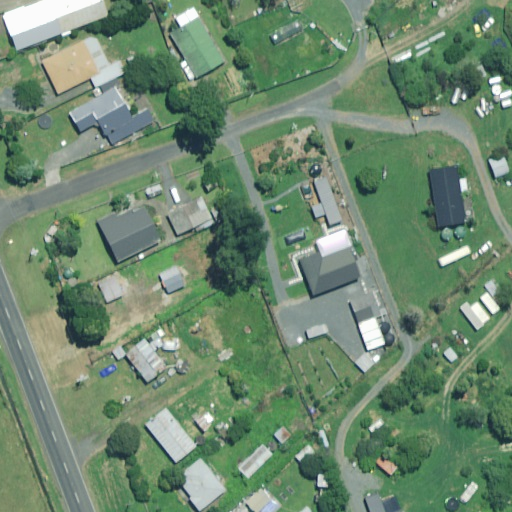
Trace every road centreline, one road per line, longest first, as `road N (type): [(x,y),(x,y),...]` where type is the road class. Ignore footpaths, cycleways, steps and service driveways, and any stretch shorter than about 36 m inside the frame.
road 1 (residential): [(0,216),(316,98)]
road 2 (residential): [(0,293),(82,511)]
